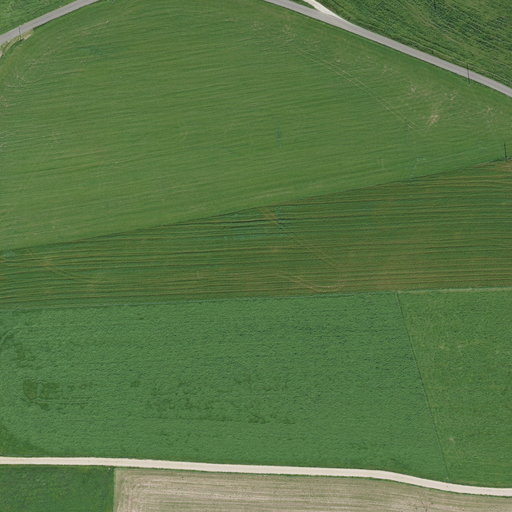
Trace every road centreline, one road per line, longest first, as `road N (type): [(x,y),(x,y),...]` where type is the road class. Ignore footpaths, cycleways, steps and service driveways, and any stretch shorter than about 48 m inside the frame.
road 1 (track): [(0,461),(387,476),(511,492)]
road 2 (residential): [(511,94),(273,0)]
